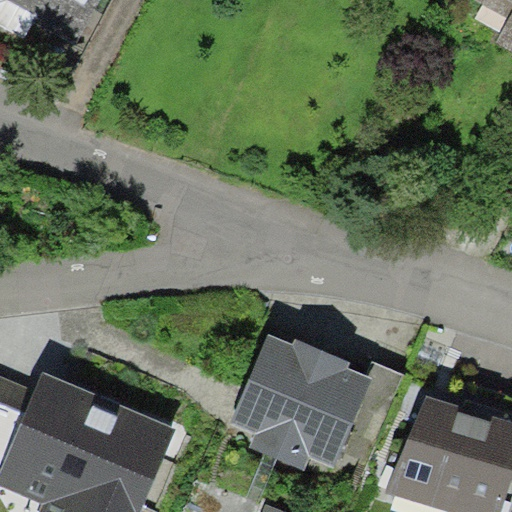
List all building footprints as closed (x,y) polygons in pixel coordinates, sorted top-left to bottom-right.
[(101,0),(0,0),(0,34),(19,44),(28,25),(79,49),(101,0)] [(511,14),(498,39),(511,46),(511,14)] [(309,337),(274,323),(232,426),(259,438),(255,449),(303,469),(307,459),(338,472),(345,455),(368,464),(406,373),(339,346),(334,360),(305,348),(309,337)] [(37,391),(0,375),(0,459),(6,462),(0,475),(0,483),(43,505),(41,511),(142,511),(174,431),(40,375),(37,391)] [(499,511),(511,474),(511,428),(423,399),(392,495),(443,511),(499,511)]
